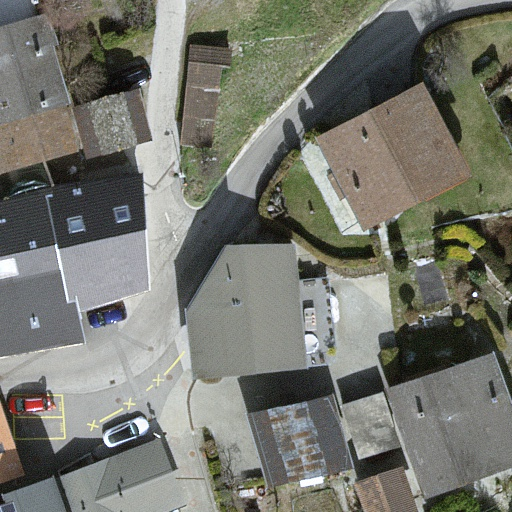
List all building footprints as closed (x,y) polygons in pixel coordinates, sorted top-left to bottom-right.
[(46,24),(0,36),(0,181),(74,163),(46,24)] [(243,64),(184,52),(174,152),(229,156),(243,64)] [(419,92),(315,148),(370,233),(467,183),(419,92)] [(132,97),(80,113),(96,166),(151,145),(132,97)] [(146,295),(138,186),(0,219),(0,369),(84,356),(77,319),(146,295)] [(225,261),(189,322),(197,386),(297,378),(289,262),(225,261)] [(511,437),(477,371),(341,414),(360,470),(404,463),(427,504),(511,469),(511,437)] [(73,404),(17,412),(36,451),(79,440),(73,404)] [(325,409),(239,420),(267,490),(349,476),(325,409)] [(0,430),(0,471),(18,466),(0,430)] [(185,511),(152,452),(52,494),(58,511),(185,511)] [(409,511),(396,479),(352,492),(365,511),(409,511)] [(58,511),(52,494),(0,506),(0,511),(58,511)]
